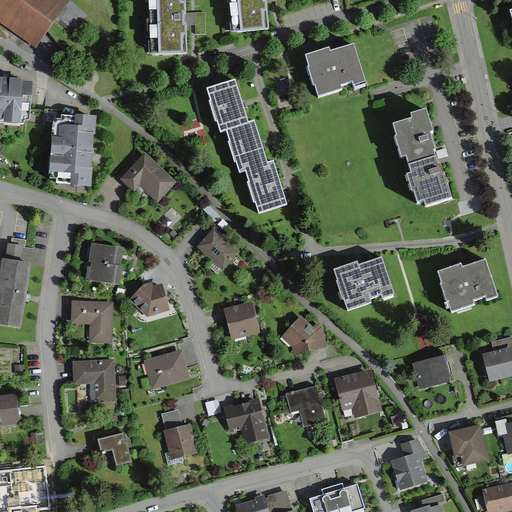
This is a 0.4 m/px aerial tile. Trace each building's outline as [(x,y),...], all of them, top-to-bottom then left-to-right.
[(65,3),(60,0),(0,0),(0,19),(35,44),(65,3)] [(184,0),(151,0),(154,56),(187,54),(184,0)] [(264,0),(231,0),(235,34),(268,31),(264,0)] [(329,50),(305,58),(319,101),(342,93),(341,90),(352,87),(353,90),(367,85),(354,47),(330,54),(329,50)] [(248,125),(234,83),(207,91),(220,134),(227,132),(248,125)] [(29,86),(0,84),(0,124),(27,126),(29,86)] [(433,135),(426,113),(411,117),(412,122),(394,127),(398,140),(396,140),(402,161),(407,159),(410,168),(436,160),(434,153),(435,153),(430,136),(433,135)] [(62,118),(62,123),(55,122),(52,181),(59,182),(58,185),(73,185),(73,188),(89,189),(93,120),(62,118)] [(267,165),(254,123),(248,125),(227,132),(239,173),(245,171),(267,165)] [(174,185),(146,158),(123,182),(134,192),(141,186),(158,202),(174,185)] [(438,168),(436,160),(410,168),(412,177),(407,178),(412,194),(414,193),(418,206),(425,204),(426,210),(453,202),(442,167),(438,168)] [(287,206),(274,163),(267,165),(245,171),(258,214),(287,206)] [(237,254),(214,233),(201,248),(223,269),(237,254)] [(94,266),(118,270),(122,253),(94,248),(91,265),(94,266)] [(355,263),(331,272),(346,312),(369,304),(368,301),(380,297),(381,299),(392,295),(379,260),(356,268),(355,263)] [(459,266),(436,274),(450,315),(473,307),(472,304),(484,300),(485,302),(497,298),(484,262),(461,270),(459,266)] [(0,326),(21,330),(30,267),(4,263),(0,289),(0,326)] [(118,270),(94,266),(91,282),(118,287),(121,271),(118,270)] [(132,302),(147,318),(168,312),(162,289),(153,292),(148,286),(132,302)] [(111,307),(74,306),(73,324),(93,324),(92,342),(110,342),(111,307)] [(251,307),(227,312),(233,337),(257,332),(251,307)] [(302,321),(285,338),(294,347),(296,356),(326,348),(322,330),(318,325),(314,332),(302,321)] [(496,357),(486,359),(491,380),(511,374),(511,340),(493,345),(496,357)] [(181,355),(147,364),(153,389),(188,380),(181,355)] [(444,360),(416,367),(421,389),(449,382),(444,360)] [(112,364),(75,366),(76,384),(93,383),(94,401),(114,400),(112,364)] [(370,374),(337,382),(344,411),(355,408),(357,417),(380,411),(370,374)] [(316,388),(290,394),(293,409),(302,407),(306,423),(324,419),(316,388)] [(3,426),(17,425),(15,399),(0,400),(0,424),(3,424),(3,426)] [(210,415),(222,412),(218,400),(207,404),(210,415)] [(243,428),(247,442),(265,438),(257,404),(226,411),(231,431),(243,428)] [(511,421),(497,425),(505,459),(511,457),(511,421)] [(189,430),(167,436),(173,459),(194,453),(189,430)] [(451,437),(456,460),(463,458),(465,467),(487,462),(480,430),(451,437)] [(122,436),(98,442),(101,455),(112,453),(116,468),(131,464),(127,445),(124,446),(122,436)] [(390,464),(398,490),(424,483),(417,460),(422,459),(417,442),(399,447),(403,460),(390,464)] [(357,484),(334,491),(339,511),(350,511),(364,508),(357,484)] [(479,490),(483,511),(507,511),(511,511),(511,493),(510,484),(479,490)] [(339,511),(334,491),(310,498),(314,511),(339,511)] [(269,511),(264,496),(237,504),(239,511),(269,511)] [(406,507),(406,511),(443,511),(440,498),(406,507)]
